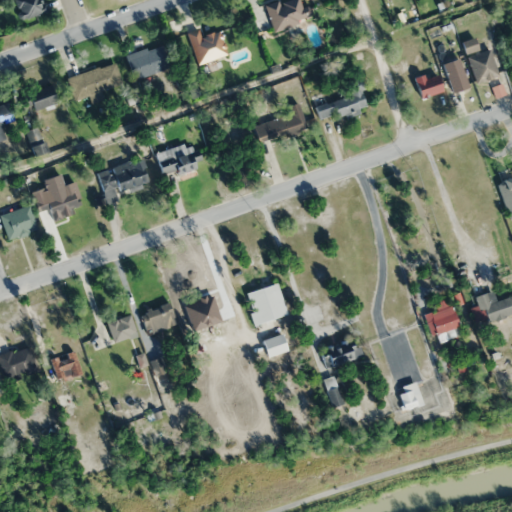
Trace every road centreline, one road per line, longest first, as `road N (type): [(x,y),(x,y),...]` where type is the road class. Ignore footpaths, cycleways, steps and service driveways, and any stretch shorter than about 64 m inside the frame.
road 1 (residential): [(0,292),(511,106)]
road 2 (residential): [(0,58),(163,0)]
road 3 (residential): [(359,0),(410,143)]
